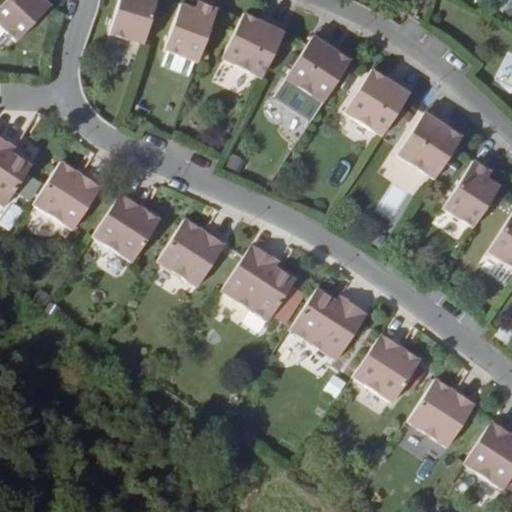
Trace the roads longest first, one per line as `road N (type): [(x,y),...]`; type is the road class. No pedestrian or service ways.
road 1 (residential): [(511,374),(358,259),(89,123),(72,94)]
road 2 (residential): [(511,132),(435,57),(374,20),(319,0)]
